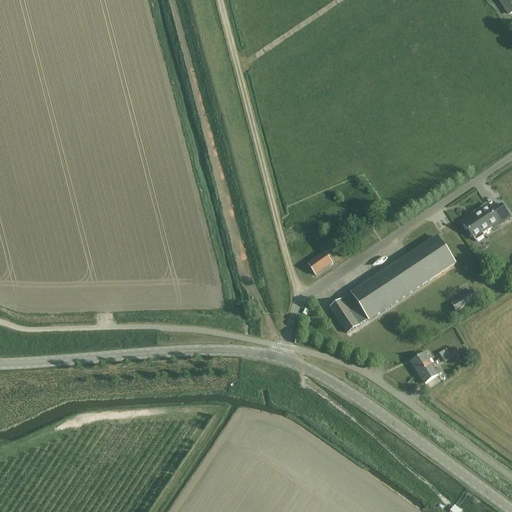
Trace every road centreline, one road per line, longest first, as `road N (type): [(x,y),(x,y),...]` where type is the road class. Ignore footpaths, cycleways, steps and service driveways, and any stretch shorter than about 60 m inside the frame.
road 1 (unclassified): [(280,357),(303,298),(511,159)]
road 2 (track): [(303,298),(220,0)]
road 3 (tertiary): [(280,357),(201,350),(0,364)]
road 4 (tertiary): [(511,510),(357,398),(280,357)]
road 5 (track): [(238,68),(340,0)]
